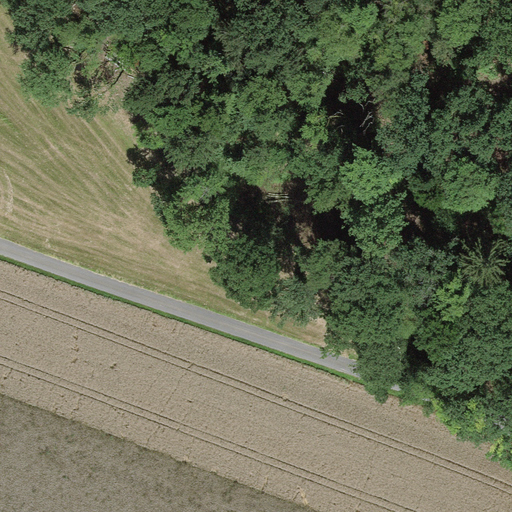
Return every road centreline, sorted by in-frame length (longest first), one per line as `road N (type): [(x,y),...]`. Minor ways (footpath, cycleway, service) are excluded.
road 1 (track): [(40,0),(91,57),(196,211),(287,258),(415,387)]
road 2 (track): [(511,426),(0,245)]
